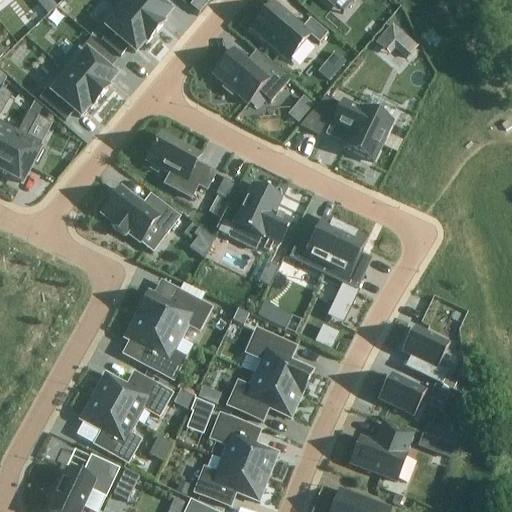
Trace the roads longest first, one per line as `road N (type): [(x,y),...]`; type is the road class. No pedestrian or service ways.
road 1 (residential): [(288,511),(337,393),(420,236),(180,113),(156,92)]
road 2 (residential): [(6,511),(13,459),(109,282),(104,270),(43,239)]
road 3 (residential): [(43,239),(65,198),(156,92)]
road 4 (residential): [(156,92),(235,0)]
